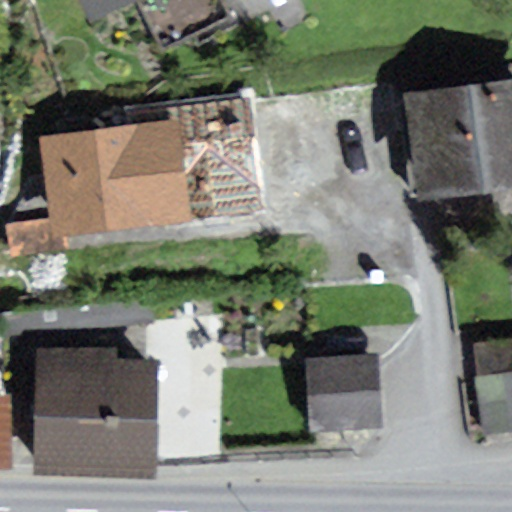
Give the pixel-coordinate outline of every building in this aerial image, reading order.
[(77,0),(88,21),(129,0),(133,0),(159,52),(230,17),(221,0),(77,0)] [(511,77),(401,93),(416,200),(511,187),(511,77)] [(252,103),(32,131),(46,236),(265,208),(252,103)] [(150,302),(1,315),(3,335),(152,322),(150,302)] [(474,376),(480,435),(511,431),(511,338),(473,343),(477,376),(474,376)] [(115,347),(37,346),(36,462),(156,463),(156,462),(157,358),(115,358),(115,347)] [(376,353),(304,357),(309,432),(381,427),(378,388),(376,353)] [(11,394),(0,394),(0,462),(11,462),(11,394)]
